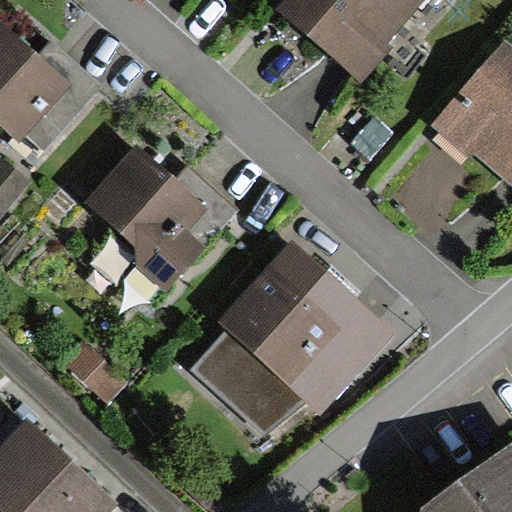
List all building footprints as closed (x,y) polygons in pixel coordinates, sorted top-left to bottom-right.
[(294,0),(279,18),(357,84),(428,0),(294,0)] [(0,34),(0,133),(19,152),(46,124),(59,137),(99,96),(56,54),(38,72),(0,34)] [(511,50),(508,48),(434,133),(479,173),(482,170),(511,196),(511,50)] [(137,150),(89,204),(135,248),(136,268),(169,297),(241,217),(187,168),(173,183),(137,150)] [(0,217),(28,184),(0,160),(0,217)] [(268,438),(307,409),(318,419),(391,338),(295,252),(223,331),(229,338),(197,373),(268,438)] [(85,342),(66,362),(107,403),(127,383),(85,342)] [(115,511),(31,428),(0,459),(0,511),(115,511)] [(511,511),(511,458),(436,511),(511,511)]
